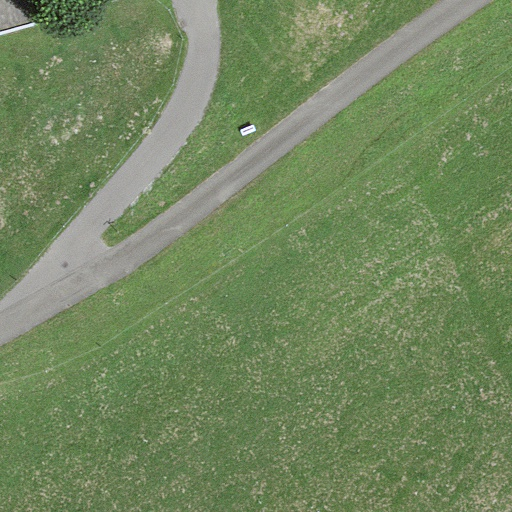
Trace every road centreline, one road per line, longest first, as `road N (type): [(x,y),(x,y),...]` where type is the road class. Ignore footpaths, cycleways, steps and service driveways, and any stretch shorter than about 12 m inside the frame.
road 1 (unclassified): [(476,0),(145,249),(0,337)]
road 2 (track): [(4,334),(202,90),(199,8)]
